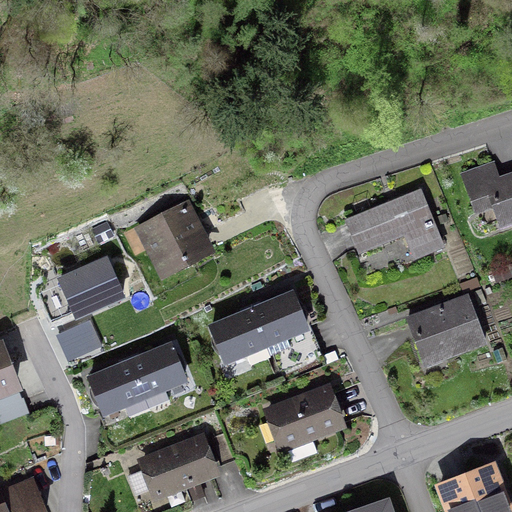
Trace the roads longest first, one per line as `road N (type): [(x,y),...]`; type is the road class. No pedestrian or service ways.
road 1 (residential): [(404,455),(302,229),(305,207),(320,190),(511,122)]
road 2 (residential): [(404,455),(252,511)]
